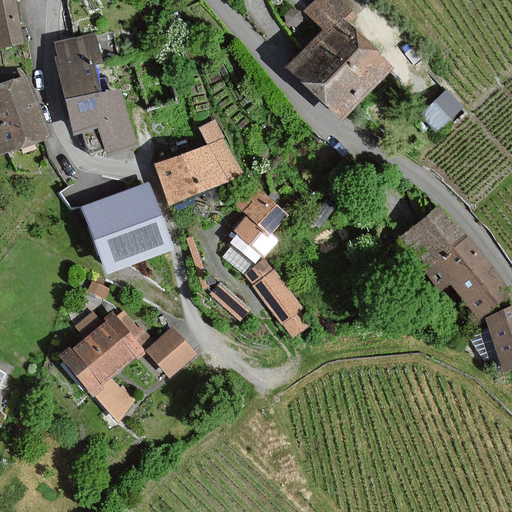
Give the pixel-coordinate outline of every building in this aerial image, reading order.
[(13,0),(6,0),(0,1),(0,47),(22,43),(13,0)] [(345,10),(334,0),(314,0),(302,13),(320,31),(282,70),(335,121),(387,67),(337,18),(345,10)] [(99,60),(94,35),(52,45),(56,62),(53,63),(69,136),(94,130),(99,155),(131,148),(119,95),(133,92),(124,55),(99,60)] [(0,154),(41,141),(20,79),(0,86),(0,154)] [(456,111),(440,93),(416,116),(432,133),(456,111)] [(238,177),(215,121),(195,129),(202,147),(152,167),(168,205),(238,177)] [(168,249),(144,186),(79,211),(103,274),(168,249)] [(283,218),(254,190),(237,208),(267,236),(283,218)] [(504,293),(436,208),(395,241),(437,293),(447,285),(473,318),(504,293)] [(274,244),(242,219),(231,234),(233,235),(225,246),(228,247),(220,258),(241,274),(247,266),(250,268),(257,259),(260,261),(274,244)] [(301,308),(261,265),(244,281),(284,324),(301,308)] [(238,307),(216,286),(208,294),(230,315),(238,307)] [(511,369),(511,310),(483,320),(500,373),(511,369)] [(143,339),(119,314),(113,320),(108,314),(56,361),(91,399),(93,397),(103,407),(117,394),(107,382),(139,353),(134,347),(143,339)] [(193,356),(170,329),(144,352),(166,378),(193,356)]
